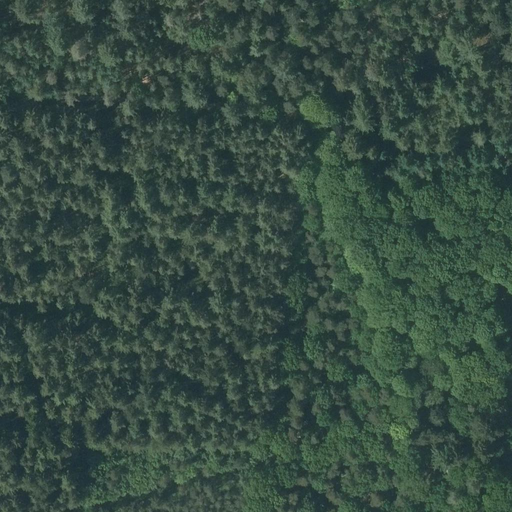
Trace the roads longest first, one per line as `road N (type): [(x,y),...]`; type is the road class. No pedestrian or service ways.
road 1 (track): [(269,452),(295,180),(307,140),(354,64),(370,0)]
road 2 (track): [(324,115),(0,91)]
road 3 (track): [(269,452),(4,511)]
road 4 (track): [(511,378),(442,389),(269,452)]
